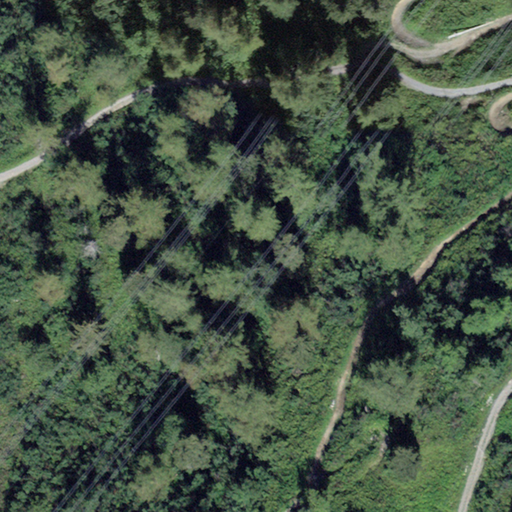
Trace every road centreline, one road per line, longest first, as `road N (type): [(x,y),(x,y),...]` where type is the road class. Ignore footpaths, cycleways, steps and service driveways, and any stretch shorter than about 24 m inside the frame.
road 1 (track): [(0,181),(162,84),(360,67),(400,70),(450,93),(511,82)]
road 2 (track): [(511,380),(458,511)]
